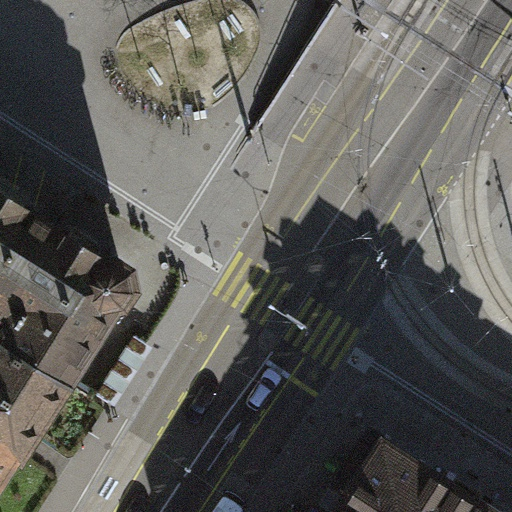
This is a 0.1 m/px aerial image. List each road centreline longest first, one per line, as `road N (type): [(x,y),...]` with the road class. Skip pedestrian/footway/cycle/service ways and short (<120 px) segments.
road 1 (secondary): [(369,169),(149,511)]
road 2 (secondary): [(369,169),(446,104),(511,1)]
road 3 (secondary): [(444,0),(389,91),(369,169)]
